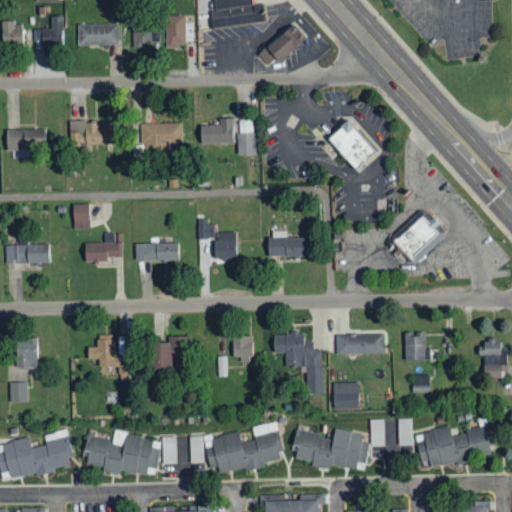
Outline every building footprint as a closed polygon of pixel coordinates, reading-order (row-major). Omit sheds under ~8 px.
[(211,29),(265,22),(263,6),(247,8),(246,0),(218,0),(213,1),(215,13),(209,13),(211,29)] [(62,16),(50,17),(51,29),(34,29),(35,45),(62,44),(62,16)] [(1,22),(0,47),(21,47),(21,23),(1,22)] [(117,24),(77,25),(78,45),(118,45),(117,24)] [(133,49),(157,48),(156,24),(132,25),(133,49)] [(275,59),(278,63),(304,40),(291,25),(258,55),(268,65),(275,59)] [(329,136),(341,125),(339,124),(347,117),(354,125),(353,126),(374,150),(355,166),(329,136)] [(219,125),(199,126),(199,145),(233,144),(233,119),(218,119),(219,125)] [(237,120),(238,156),(254,155),(253,120),(237,120)] [(111,122),(69,122),(70,146),(111,145),(111,122)] [(182,124),(141,125),(141,149),(134,149),(134,155),(164,154),(164,144),(182,143),(182,124)] [(44,129),(6,130),(6,150),(44,149),(44,129)] [(73,229),(90,228),(89,204),(72,204),(73,229)] [(416,263),(444,235),(445,228),(428,210),(421,208),(391,237),(416,263)] [(213,259),(237,258),(236,231),(214,232),(214,224),(198,224),(198,244),(213,244),(213,259)] [(268,256),(307,256),(306,237),(285,237),(285,230),(268,230),(268,256)] [(104,243),(84,243),(84,262),(108,261),(108,256),(122,256),(122,242),(114,243),(113,233),(104,233),(104,243)] [(135,243),(135,260),(179,260),(178,242),(135,243)] [(50,262),(49,244),(5,245),(6,264),(50,262)] [(404,332),(404,360),(430,359),(430,349),(425,349),(424,332),(404,332)] [(323,393),(322,350),(313,350),(312,340),(304,341),(304,333),(272,334),(272,354),(284,353),(285,367),(304,366),(305,393),(323,393)] [(114,357),(114,334),(96,334),(96,346),(87,346),(87,359),(98,359),(98,366),(117,366),(117,379),(128,379),(128,357),(114,357)] [(383,334),(336,335),(336,354),(383,353),(383,334)] [(189,336),(168,336),(168,342),(149,342),(150,369),(170,368),(169,359),(180,358),(179,352),(190,351),(189,336)] [(232,357),(240,357),(240,361),(252,361),(252,336),(232,336),(232,357)] [(38,367),(37,338),(15,338),(16,367),(38,367)] [(483,355),(484,378),(501,377),(501,365),(506,365),(506,349),(501,349),(501,339),(485,339),(485,346),(478,346),(478,355),(483,355)] [(429,392),(429,375),(412,375),(412,392),(429,392)] [(10,382),(10,401),(28,401),(27,382),(10,382)] [(359,382),(333,383),(333,408),(359,408),(359,382)] [(411,418),(397,419),(398,445),(412,445),(411,418)] [(384,419),(370,419),(370,446),(384,446),(384,419)] [(187,437),(192,463),(205,461),(207,468),(217,466),(218,474),(264,466),(263,462),(282,458),(276,422),(252,426),(254,439),(240,442),(239,431),(211,436),(210,433),(187,437)] [(420,462),(429,460),(430,465),(493,455),(488,427),(451,433),(450,427),(415,432),(420,462)] [(296,429),(291,458),(311,461),(310,465),(329,468),(330,464),(364,470),(369,443),(361,442),(363,433),(334,428),(332,439),(319,437),(320,433),(296,429)] [(0,443),(0,470),(0,473),(9,471),(11,479),(74,465),(66,429),(44,434),(46,444),(32,447),(30,437),(0,443)] [(155,475),(161,440),(114,432),(112,440),(87,436),(82,463),(103,467),(102,471),(119,474),(120,469),(155,475)] [(175,436),(162,436),(162,463),(176,463),(175,436)] [(316,511),(317,500),(262,500),(262,511),(316,511)]
